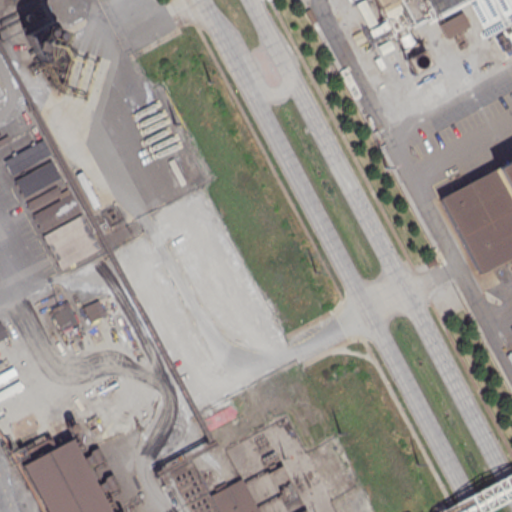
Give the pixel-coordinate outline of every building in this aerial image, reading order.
[(356,3),(361,0),(363,0),(374,20),(367,24),(356,3)] [(374,0),(383,17),(401,8),(397,0),(374,0)] [(428,0),(459,0),(435,12),(428,0)] [(437,23),(464,11),(471,26),(444,39),(437,23)] [(368,29),(372,36),(387,28),(384,21),(368,29)] [(406,57),(412,72),(430,65),(424,50),(406,57)] [(0,155),(31,139),(35,146),(0,163),(0,155)] [(16,163),(37,151),(41,158),(19,169),(16,163)] [(437,200),(511,159),(511,256),(477,275),(437,200)] [(15,179),(49,161),(58,177),(24,195),(15,179)] [(25,200),(57,185),(61,192),(29,208),(25,200)] [(32,213),(69,194),(78,211),(41,230),(32,213)] [(43,235),(81,214),(98,245),(59,266),(43,235)] [(97,299),(104,314),(88,321),(81,306),(97,299)] [(71,322),(65,308),(54,313),(60,327),(71,322)] [(46,511),(21,464),(72,438),(110,511),(108,511),(46,511)] [(209,494),(218,511),(257,511),(240,478),(209,494)]
